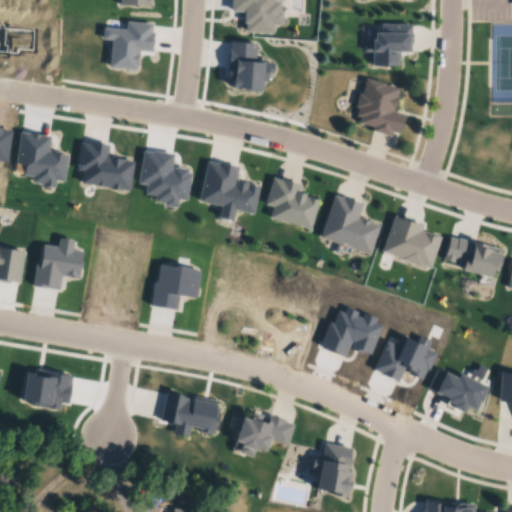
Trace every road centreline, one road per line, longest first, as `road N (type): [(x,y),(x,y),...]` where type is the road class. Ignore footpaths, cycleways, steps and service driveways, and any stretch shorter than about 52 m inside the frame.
road 1 (residential): [(0,324),(259,375),(511,472)]
road 2 (residential): [(0,86),(271,138),(511,214)]
road 3 (residential): [(455,0),(455,60),(427,188)]
